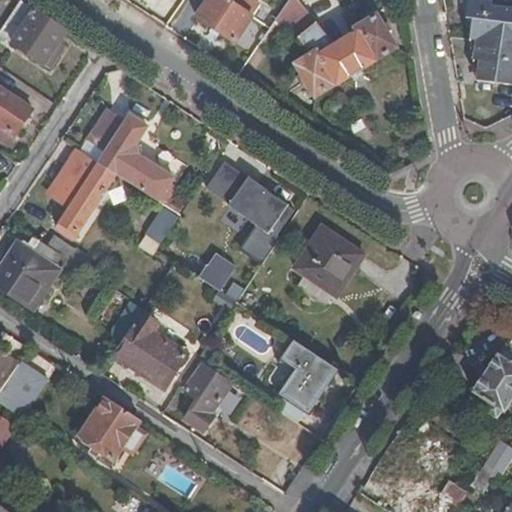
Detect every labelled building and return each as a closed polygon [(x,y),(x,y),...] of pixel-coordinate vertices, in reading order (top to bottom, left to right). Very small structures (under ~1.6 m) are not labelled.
[(260,6),(251,0),(207,0),(197,16),(236,41),(260,6)] [(333,45),(299,0),(288,0),(259,44),(270,52),(284,32),(294,43),(298,41),(311,55),(295,65),(315,98),(336,85),(338,87),(378,61),(377,60),(398,47),(376,15),(356,28),(353,30),(353,33),(333,45)] [(511,7),(493,5),(493,0),(491,0),(463,0),(478,80),(511,84),(511,7)] [(67,32),(22,2),(0,35),(0,36),(45,66),(62,40),(67,32)] [(62,40),(45,66),(51,70),(60,58),(57,56),(66,43),(62,40)] [(0,138),(9,144),(32,110),(0,87),(0,138)] [(107,151),(98,163),(117,175),(158,202),(172,181),(137,158),(136,153),(136,147),(140,141),(148,128),(129,116),(127,120),(109,107),(88,139),(107,151)] [(98,163),(75,148),(54,181),(60,184),(51,199),(67,210),(56,227),(74,239),(117,175),(98,163)] [(247,206),(260,188),(224,164),(205,189),(244,215),(248,207),(247,206)] [(60,184),(54,181),(45,195),(51,199),(60,184)] [(263,263),(280,238),(276,236),(292,210),(260,188),(247,206),(248,207),(244,215),(243,216),(249,220),(250,219),(258,224),(242,249),(263,263)] [(157,250),(179,216),(165,207),(140,244),(154,254),(157,250)] [(294,268),(336,297),(365,255),(323,227),(294,268)] [(47,246),(59,254),(64,257),(83,270),(89,260),(77,252),(76,253),(53,237),(47,246)] [(47,246),(37,240),(29,251),(17,244),(0,269),(0,288),(26,305),(59,254),(47,246)] [(190,254),(181,267),(218,292),(227,277),(223,274),(230,263),(215,254),(207,266),(190,254)] [(83,270),(64,257),(54,273),(73,285),(83,270)] [(231,312),(236,303),(219,292),(214,300),(231,312)] [(158,325),(141,313),(113,355),(165,389),(187,355),(153,333),(158,325)] [(331,380),(337,370),(292,340),(279,358),(298,370),(304,363),(331,380)] [(206,364),(213,368),(221,357),(219,349),(210,343),(199,359),(206,364)] [(511,346),(507,343),(475,393),(491,405),(486,413),(497,421),(503,413),(505,414),(511,403),(511,346)] [(0,394),(19,365),(0,353),(0,394)] [(202,369),(206,364),(199,359),(180,389),(188,394),(186,398),(194,403),(183,419),(202,432),(213,416),(209,413),(227,387),(202,369)] [(309,414),(331,380),(304,363),(298,370),(282,396),(309,414)] [(135,428),(139,420),(106,398),(81,437),(114,459),(123,445),(133,452),(144,435),(135,428)] [(0,445),(13,426),(0,416),(0,445)] [(511,455),(511,450),(501,443),(487,464),(485,467),(500,474),(511,455)] [(432,511),(401,491),(387,511),(455,511),(465,497),(451,486),(433,511),(432,511)]
